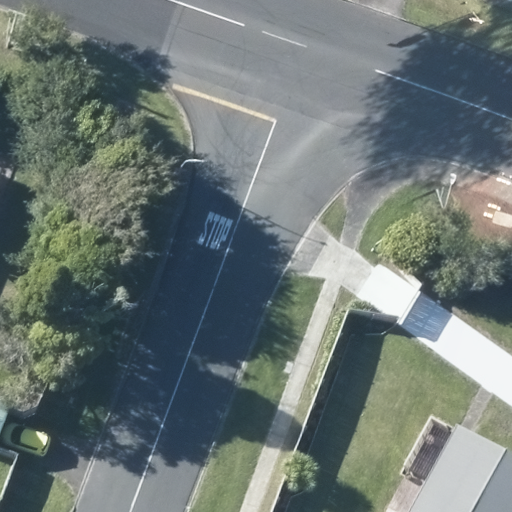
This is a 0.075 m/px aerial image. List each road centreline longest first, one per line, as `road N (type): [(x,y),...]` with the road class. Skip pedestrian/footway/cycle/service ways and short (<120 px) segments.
road 1 (residential): [(130,511),(305,45)]
road 2 (residential): [(511,122),(305,45)]
road 3 (residential): [(305,45),(177,0)]
